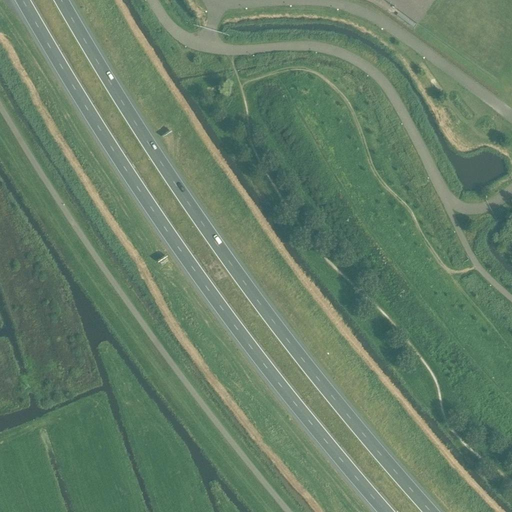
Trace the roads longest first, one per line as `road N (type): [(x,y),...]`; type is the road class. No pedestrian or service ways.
road 1 (trunk): [(429,511),(309,370),(207,231),(63,0)]
road 2 (trunk): [(21,0),(179,250),(385,511)]
road 3 (track): [(229,52),(252,148),(321,249),(433,377),(446,421),(511,485)]
